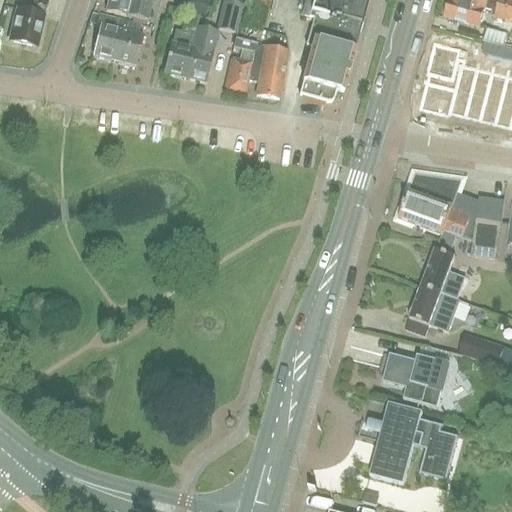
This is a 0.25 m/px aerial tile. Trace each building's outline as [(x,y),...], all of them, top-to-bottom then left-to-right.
[(33,0),(31,13),(17,10),(9,42),(38,48),(45,17),(44,17),(46,7),(47,7),(48,0),(33,0)] [(130,0),(109,0),(106,12),(127,17),(130,0)] [(130,0),(127,17),(132,19),(147,22),(152,0),(130,0)] [(187,0),(184,11),(205,17),(210,2),(203,0),(187,0)] [(249,0),(246,18),(266,22),(270,0),(249,0)] [(334,0),(370,8),(371,0),(334,0)] [(465,0),(451,0),(446,20),(480,29),(485,9),(493,11),(491,18),(511,23),(511,0),(509,0),(506,12),(465,0)] [(465,0),(506,12),(509,0),(496,0),(496,1),(492,0),(465,0)] [(223,2),(216,32),(237,37),(244,7),(223,2)] [(114,63),(125,21),(98,15),(98,16),(93,14),(89,25),(96,26),(96,28),(100,29),(93,58),(114,63)] [(196,43),(199,29),(197,29),(200,17),(187,14),(182,33),(175,31),(172,44),(170,44),(163,75),(184,80),(193,42),(196,43)] [(125,21),(114,63),(136,69),(144,38),(138,36),(140,26),(146,27),(147,22),(132,19),(132,23),(125,21)] [(193,42),(184,80),(206,85),(218,34),(199,29),(196,43),(193,42)] [(487,30),(483,44),(500,48),(500,47),(504,48),(507,35),(487,30)] [(431,72),(423,106),(454,113),(455,110),(511,121),(511,69),(468,61),(470,50),(437,42),(429,71),(431,72)] [(223,98),(279,107),(287,58),(260,53),(258,61),(230,56),(223,98)] [(410,194),(400,221),(441,237),(444,238),(445,233),(457,238),(463,240),(474,244),(472,258),(497,262),(506,203),(504,203),(504,205),(482,202),(482,200),(480,199),(480,203),(459,196),(455,194),(458,187),(449,185),(419,181),(414,195),(410,194)] [(441,237),(421,289),(458,302),(466,280),(450,274),(456,259),(449,257),(457,238),(445,233),(444,238),(441,237)] [(421,289),(405,331),(418,336),(426,339),(430,328),(449,335),(461,303),(458,302),(421,289)] [(511,350),(465,336),(458,357),(498,369),(499,367),(511,373),(511,350)] [(383,385),(407,391),(404,401),(438,410),(449,367),(418,359),(417,364),(390,357),(383,385)] [(369,422),(364,440),(379,444),(370,478),(404,487),(414,448),(426,451),(420,477),(421,477),(421,476),(447,483),(458,439),(441,434),(442,429),(444,429),(444,428),(421,422),(423,414),(389,405),(384,426),(377,424),(374,433),(368,432),(371,422),(369,422)] [(511,491),(511,461),(499,459),(494,489),(511,491)] [(490,510),(494,511),(511,511),(511,506),(494,499),(490,510)]
